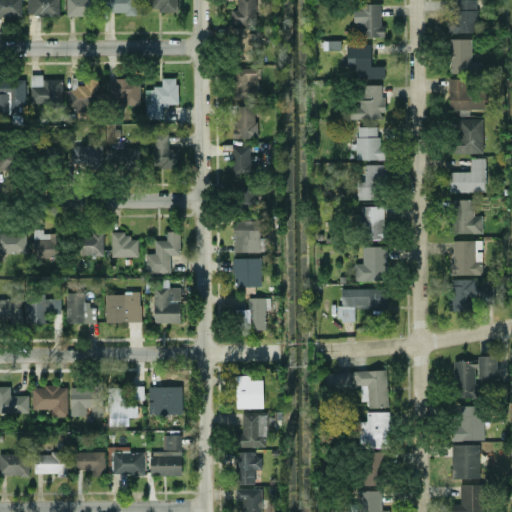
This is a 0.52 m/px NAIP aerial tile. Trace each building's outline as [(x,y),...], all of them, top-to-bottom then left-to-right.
[(22,0),(0,0),(0,15),(21,17),(22,0)] [(27,0),(28,15),(59,15),(58,0),(27,0)] [(97,0),(66,0),(67,16),(98,16),(97,0)] [(105,0),(106,13),(137,13),(136,0),(105,0)] [(151,0),(151,10),(177,10),(177,0),(151,0)] [(255,0),(237,0),(237,9),(231,9),(231,24),(256,24),(255,0)] [(476,0),(454,0),(455,20),(448,20),(448,32),(478,31),(476,0)] [(382,3),(354,3),(355,36),(383,36),(382,3)] [(233,29),(234,60),(256,59),(255,28),(233,29)] [(471,38),(450,38),(451,72),(480,71),(480,61),(472,61),(471,38)] [(385,77),(385,64),(372,65),(371,43),(347,44),(348,78),(385,77)] [(234,68),(235,98),(260,98),(259,67),(234,68)] [(62,78),(43,78),(43,74),(30,74),(31,105),(63,104),(62,78)] [(145,87),(146,119),(163,118),(163,105),(178,104),(177,77),(162,77),(162,87),(145,87)] [(26,79),(0,78),(0,111),(25,112),(26,79)] [(99,78),(84,78),(84,87),(69,87),(69,110),(89,109),(89,106),(99,106),(99,78)] [(140,103),(140,78),(105,78),(106,104),(140,103)] [(465,78),(448,78),(449,109),(485,108),(485,90),(466,90),(465,78)] [(383,84),(353,84),(353,118),(383,118),(383,84)] [(235,138),(257,137),(256,105),(234,106),(235,138)] [(482,117),(454,118),(454,153),(483,152),(482,117)] [(386,158),(386,145),(378,145),(378,126),(357,126),(357,158),(386,158)] [(168,133),(152,133),(152,166),(180,167),(180,148),(168,147),(168,133)] [(102,144),(71,145),(71,163),(86,162),(87,169),(103,169),(102,144)] [(251,162),(250,145),(232,145),(233,175),(257,175),(257,161),(251,162)] [(139,146),(113,148),(114,168),(139,166),(139,146)] [(56,147),(41,148),(42,165),(58,163),(56,147)] [(0,149),(0,168),(16,168),(15,149),(0,149)] [(486,191),(485,157),(470,157),(471,171),(449,171),(449,191),(486,191)] [(357,198),(386,198),(387,164),(365,163),(365,181),(357,181),(357,198)] [(257,207),(256,181),(235,182),(237,208),(257,207)] [(482,232),(482,215),(474,215),(474,198),(452,198),(452,232),(482,232)] [(384,205),(360,205),(360,239),(384,239),(384,205)] [(260,252),(261,220),(234,220),(233,251),(260,252)] [(34,255),(59,255),(58,232),(42,232),(42,229),(33,229),(34,255)] [(146,273),(171,272),(171,254),(180,254),(180,230),(167,230),(167,239),(155,240),(155,253),(146,253),(146,273)] [(104,232),(80,231),(79,254),(103,255),(104,232)] [(0,252),(26,252),(26,232),(0,232),(0,252)] [(138,239),(130,239),(130,232),(111,232),(111,256),(138,256),(138,239)] [(452,274),(482,274),(482,240),(452,239),(452,274)] [(355,280),(387,280),(387,246),(363,245),(362,262),(355,262),(355,280)] [(262,257),(234,257),(235,285),(245,285),(245,289),(262,289),(262,257)] [(450,311),(476,310),(476,278),(450,278),(450,311)] [(154,322),(181,322),(180,286),(167,287),(167,286),(153,287),(154,322)] [(493,286),(484,287),(485,297),(493,297),(493,286)] [(386,287),(341,288),(341,305),(337,305),(337,320),(355,320),(355,308),(387,308),(386,287)] [(66,323),(96,322),(96,306),(86,307),(86,291),(66,292),(66,323)] [(61,313),(61,298),(45,297),(45,292),(25,292),(25,322),(45,323),(45,312),(61,313)] [(105,293),(106,322),(141,321),(140,292),(105,293)] [(0,318),(22,319),(23,293),(10,293),(10,298),(0,297),(0,318)] [(248,298),(248,309),(240,309),(240,329),(267,328),(266,298),(248,298)] [(498,355),(479,355),(479,378),(497,379),(498,355)] [(475,397),(475,360),(454,360),(455,397),(475,397)] [(388,406),(387,369),(327,372),(328,387),(361,386),(361,400),(368,400),(368,407),(388,406)] [(237,408),(264,407),(263,379),(251,379),(251,374),(236,375),(237,408)] [(128,425),(128,417),(137,417),(137,399),(144,399),(144,384),(108,384),(108,425),(128,425)] [(28,394),(11,395),(10,385),(0,385),(0,412),(29,412),(28,394)] [(67,385),(32,385),(32,408),(51,408),(51,416),(67,416),(67,385)] [(70,415),(103,416),(104,386),(71,385),(70,415)] [(182,385),(148,386),(149,414),(182,413),(182,385)] [(454,440),(484,439),(483,404),(453,405),(454,440)] [(390,411),(367,411),(367,420),(359,420),(359,446),(389,447),(390,411)] [(238,446),(266,446),(267,412),(243,412),(242,433),(238,433),(238,446)] [(151,475),(182,475),(181,434),(167,434),(168,450),(150,450),(151,475)] [(480,477),(480,443),(451,444),(452,478),(480,477)] [(144,451),(129,451),(129,446),(113,446),(112,473),(144,474),(144,451)] [(91,475),(105,475),(105,450),(75,451),(75,469),(91,469),(91,475)] [(68,473),(68,452),(35,451),(35,473),(68,473)] [(237,483),(255,483),(255,469),(262,469),(262,457),(255,457),(255,451),(236,451),(237,483)] [(363,485),(385,484),(385,451),(362,451),(363,485)] [(0,474),(29,475),(30,453),(0,452),(0,474)] [(452,511),(482,511),(482,483),(460,484),(461,503),(452,503),(452,511)] [(242,511),(261,511),(262,488),(236,488),(236,500),(243,500),(242,511)] [(389,511),(390,510),(381,509),(381,490),(362,490),(361,511),(389,511)]
